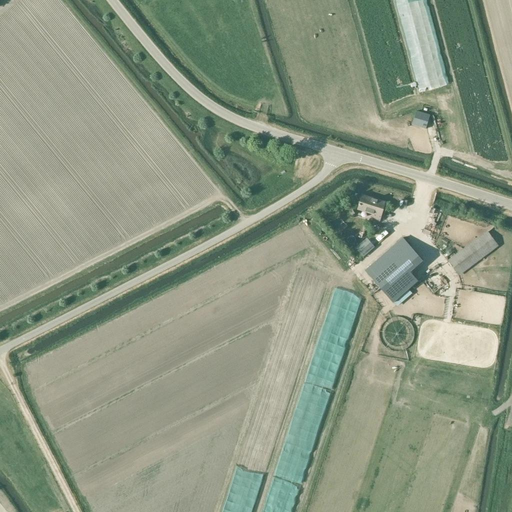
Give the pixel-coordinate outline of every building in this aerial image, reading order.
[(426,129),(430,115),(417,112),(413,125),(426,129)] [(380,222),(385,202),(362,195),(358,210),(372,215),(371,220),(380,222)] [(453,233),(458,221),(432,211),(424,231),(438,236),(439,234),(445,237),(447,231),(453,233)] [(459,276),(498,246),(487,232),(448,261),(459,276)] [(403,239),(365,271),(393,303),(418,281),(410,273),(423,261),(403,239)]
